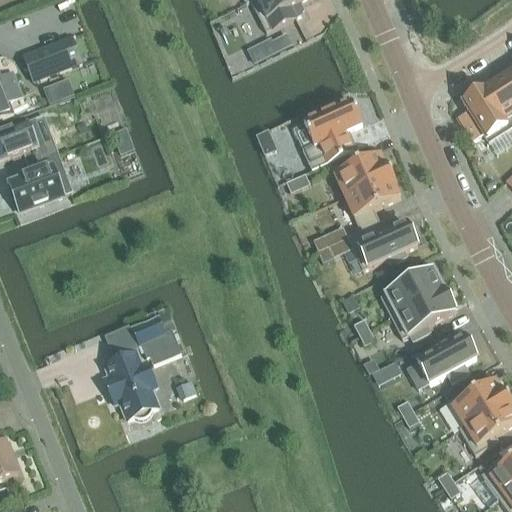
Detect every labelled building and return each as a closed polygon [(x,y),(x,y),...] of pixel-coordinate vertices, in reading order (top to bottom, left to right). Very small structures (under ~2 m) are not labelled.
[(242,0),(246,8),(247,9),(251,6),(250,6),(261,0),(242,0)] [(261,0),(250,6),(251,6),(267,38),(296,23),(290,12),(312,1),(311,0),(261,0)] [(82,68),(72,42),(23,61),(34,87),(82,68)] [(22,101),(13,77),(0,82),(0,81),(0,123),(13,118),(9,107),(10,107),(10,106),(22,101)] [(511,92),(504,80),(484,93),(510,134),(511,132),(511,92)] [(484,93),(463,106),(469,116),(458,123),(472,147),(484,139),(489,148),(510,134),(484,93)] [(303,154),(302,154),(312,176),(354,156),(354,155),(346,138),(350,136),(362,130),(352,108),(342,112),(340,109),(322,117),(324,120),(304,129),(304,130),(313,150),(303,154)] [(122,118),(100,127),(105,138),(126,130),(122,118)] [(35,167),(51,161),(36,123),(0,136),(0,168),(24,159),(28,171),(36,168),(35,167)] [(20,217),(73,197),(58,158),(51,161),(35,167),(36,168),(40,178),(10,189),(20,217)] [(352,166),(332,175),(345,202),(392,181),(387,169),(385,170),(380,160),(354,172),(352,166)] [(392,181),(345,202),(360,237),(380,228),(374,215),(400,203),(396,193),(397,192),(392,181)] [(286,187),(291,197),(302,193),(297,182),(286,187)] [(360,237),(348,243),(363,276),(387,265),(389,270),(406,262),(404,257),(417,251),(407,229),(393,235),(386,238),(381,227),(380,228),(360,237)] [(313,245),(318,256),(329,251),(324,240),(313,245)] [(334,262),(329,251),(318,256),(323,267),(334,262)] [(388,299),(381,303),(392,324),(445,296),(433,275),(405,290),(402,285),(385,293),(388,299)] [(445,296),(392,324),(403,345),(410,341),(413,346),(430,338),(427,332),(455,317),(453,313),(457,311),(450,297),(446,299),(445,296)] [(160,324),(133,335),(139,351),(141,350),(147,364),(150,363),(154,371),(182,359),(172,336),(175,335),(169,320),(168,320),(165,314),(158,318),(160,324)] [(364,325),(354,330),(359,341),(370,335),(364,325)] [(370,335),(359,341),(365,351),(375,346),(370,335)] [(433,352),(417,361),(420,366),(418,368),(430,389),(447,379),(452,388),(469,379),(464,370),(477,363),(465,342),(436,357),(433,352)] [(157,392),(147,367),(141,370),(136,358),(105,370),(110,382),(105,385),(115,409),(120,407),(128,425),(134,423),(138,424),(143,424),(147,423),(150,419),(153,415),(159,413),(151,395),(157,392)] [(191,386),(179,391),(183,404),(196,399),(191,386)] [(467,396),(449,407),(450,408),(464,432),(465,432),(509,405),(502,394),(501,395),(495,386),(470,401),(467,396)] [(464,432),(459,435),(460,436),(476,461),(499,447),(495,441),(511,431),(511,409),(509,405),(465,432),(464,432)] [(397,412),(403,423),(414,417),(408,407),(397,412)] [(419,428),(414,417),(403,423),(409,433),(419,428)] [(0,484),(18,478),(5,444),(0,446),(0,484)] [(504,465),(482,481),(499,505),(511,495),(511,466),(507,470),(504,465)] [(447,477),(438,484),(444,494),(454,487),(447,477)] [(454,487),(444,494),(451,504),(461,497),(454,487)] [(511,511),(511,495),(499,505),(504,511),(511,511)]
